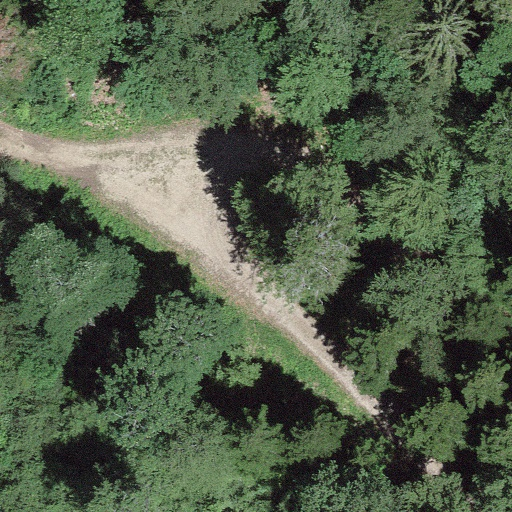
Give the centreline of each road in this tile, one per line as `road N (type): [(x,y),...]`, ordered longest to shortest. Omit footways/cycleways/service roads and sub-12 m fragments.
road 1 (track): [(473,511),(315,330),(16,147)]
road 2 (track): [(511,342),(482,305),(288,159),(16,147)]
